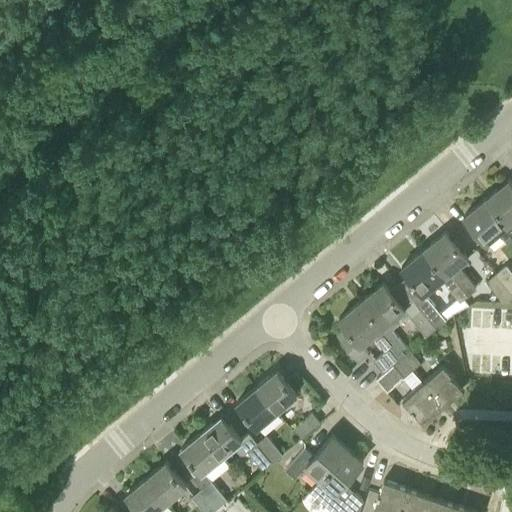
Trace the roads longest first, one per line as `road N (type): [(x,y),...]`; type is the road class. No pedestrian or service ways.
road 1 (residential): [(275,310),(511,124)]
road 2 (residential): [(58,511),(109,451),(275,310)]
road 3 (residential): [(511,466),(413,444),(365,413),(275,310)]
